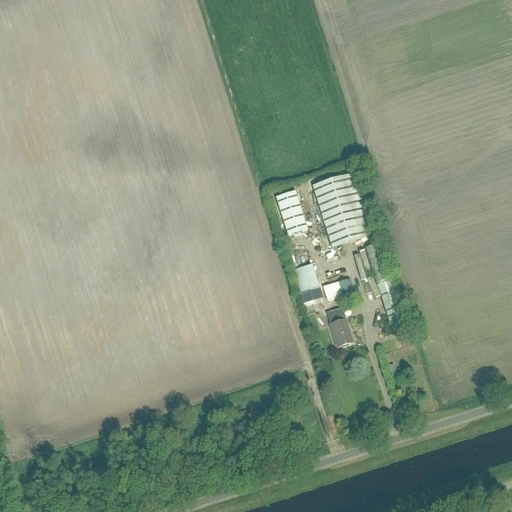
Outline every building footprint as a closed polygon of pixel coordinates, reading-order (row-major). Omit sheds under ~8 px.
[(373,237),(354,175),(312,188),(331,250),(373,237)] [(289,239),(282,241),(289,266),(296,264),(289,239)] [(392,282),(380,245),(365,250),(390,327),(406,322),(393,282),(392,282)] [(295,270),(301,291),(319,286),(312,265),(295,270)] [(350,280),(323,289),(327,303),(343,298),(344,303),(356,299),(350,280)] [(353,344),(342,310),(326,315),(337,349),(353,344)]
